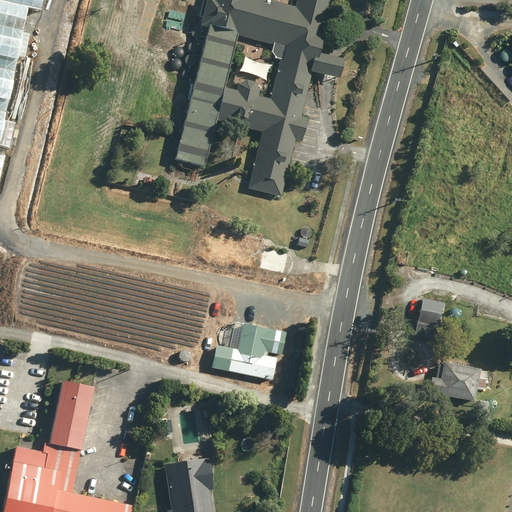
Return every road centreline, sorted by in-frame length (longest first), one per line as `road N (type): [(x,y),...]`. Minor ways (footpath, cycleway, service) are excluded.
road 1 (unclassified): [(422,0),(346,295),(311,511)]
road 2 (unknown): [(378,161),(346,158),(327,136),(328,112),(365,30)]
